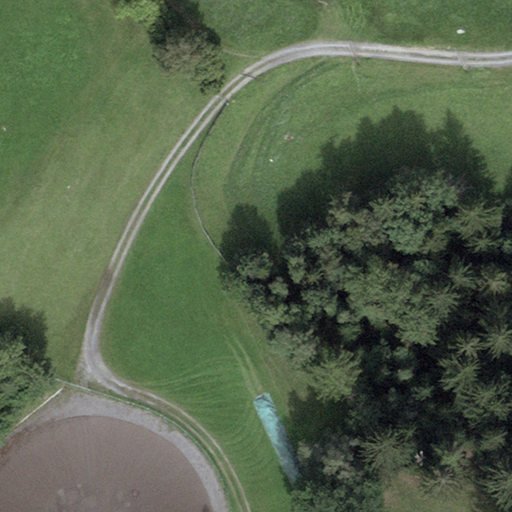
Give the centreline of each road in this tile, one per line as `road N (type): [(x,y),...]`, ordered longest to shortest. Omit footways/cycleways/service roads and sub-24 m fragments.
road 1 (track): [(272,62),(216,100),(120,255),(84,370),(169,402),(228,462),(245,511)]
road 2 (track): [(511,62),(323,48),(272,62)]
